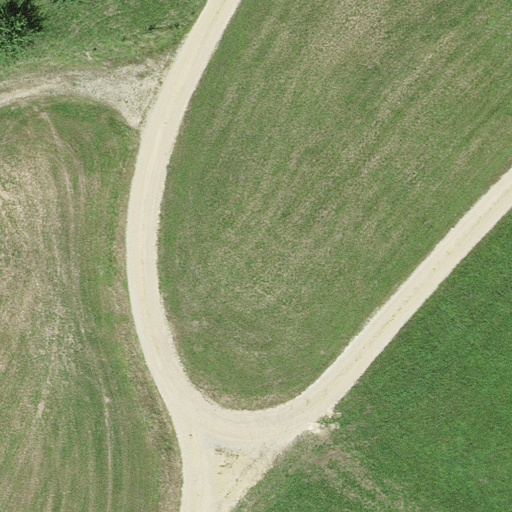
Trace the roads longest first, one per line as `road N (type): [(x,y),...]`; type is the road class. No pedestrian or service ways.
road 1 (track): [(217,0),(153,136),(132,262),(143,341),(168,394),(192,420),(265,433),(292,420),(375,320),(511,182)]
road 2 (track): [(153,136),(117,95),(63,87),(0,95)]
